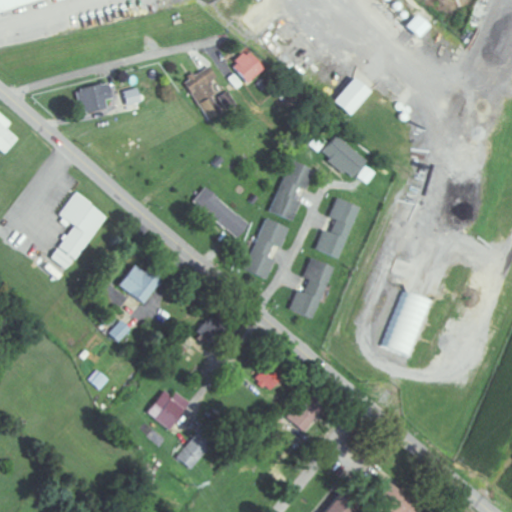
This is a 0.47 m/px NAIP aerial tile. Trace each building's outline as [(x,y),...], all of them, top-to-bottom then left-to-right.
[(0,0),(33,0),(0,10),(0,0)] [(403,29),(417,40),(427,27),(413,16),(403,29)] [(248,84),(265,69),(249,51),(232,66),(248,84)] [(187,84),(208,119),(223,110),(208,84),(218,79),(212,69),(187,84)] [(349,116),(369,90),(351,77),(332,103),(349,116)] [(81,113),(106,107),(104,100),(112,98),(108,82),(75,90),(81,113)] [(122,92),(126,107),(141,103),(137,88),(122,92)] [(6,129),(12,122),(0,113),(0,148),(7,153),(18,138),(6,129)] [(322,151),(330,158),(329,159),(351,179),(366,161),(336,135),(322,151)] [(270,212),(293,221),(300,202),(294,199),(299,187),(306,189),(313,169),(290,160),(270,212)] [(249,226),(205,186),(193,200),(236,239),(249,226)] [(107,216),(74,194),(59,215),(74,225),(52,259),(71,271),(107,216)] [(316,251),(341,259),(358,206),(336,199),(330,217),(336,219),(331,233),(322,230),(316,251)] [(268,258),(274,244),(281,247),(288,228),(265,219),(244,271),(266,279),(274,260),(268,258)] [(334,267),(311,259),(304,277),(309,279),(304,292),(298,290),(290,310),(314,319),(334,267)] [(142,305),(160,282),(135,262),(117,285),(142,305)] [(429,302),(402,292),(381,348),(408,358),(429,302)] [(132,331),(123,320),(110,333),(119,343),(132,331)] [(188,401),(175,392),(172,396),(162,390),(147,415),(171,430),(188,401)] [(176,457),(191,470),(207,451),(193,439),(176,457)] [(378,478),(365,495),(385,511),(413,511),(416,509),(378,478)] [(341,511),(348,505),(336,495),(321,511),(341,511)]
